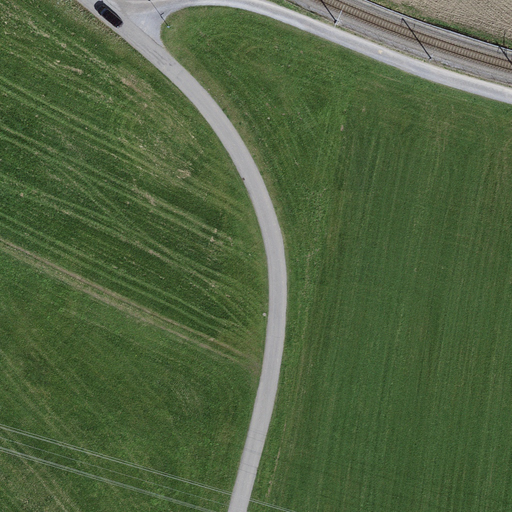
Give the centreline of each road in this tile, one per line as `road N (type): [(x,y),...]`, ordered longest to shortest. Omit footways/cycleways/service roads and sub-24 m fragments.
road 1 (unclassified): [(99,0),(208,101),(248,163),(276,234),(281,299),(273,380),(238,511)]
road 2 (track): [(233,0),(511,95)]
